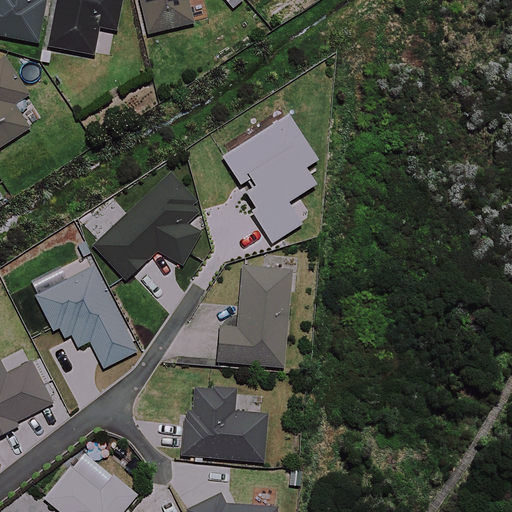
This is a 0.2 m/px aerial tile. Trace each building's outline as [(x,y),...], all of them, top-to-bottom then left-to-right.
[(0,0),(0,36),(38,44),(46,0),(0,0)] [(58,0),(49,48),(95,56),(100,29),(116,33),(122,0),(58,0)] [(140,0),(149,35),(195,24),(189,0),(140,0)] [(0,62),(0,151),(32,130),(16,105),(31,95),(7,58),(0,62)] [(289,117),(223,159),(241,188),(251,181),(256,189),(246,195),(255,209),(251,211),(272,244),(311,219),(297,197),(315,186),(305,170),(317,162),(289,117)] [(203,209),(172,176),(94,247),(125,281),(156,252),(180,268),(200,237),(188,222),(203,209)] [(55,332),(61,329),(66,340),(73,337),(79,348),(91,342),(105,368),(137,351),(93,268),(37,298),(55,332)] [(292,273),(245,268),(239,330),(221,328),(218,363),(283,369),(292,273)] [(8,376),(0,359),(0,437),(18,428),(16,424),(52,405),(32,364),(8,376)] [(182,457),(262,463),(266,417),(262,416),(263,397),(236,395),(236,392),(196,389),(194,414),(186,413),(182,457)] [(102,493),(72,469),(46,501),(60,511),(123,511),(137,496),(114,478),(102,493)] [(226,507),(220,496),(188,511),(276,511),(276,508),(226,507)]
